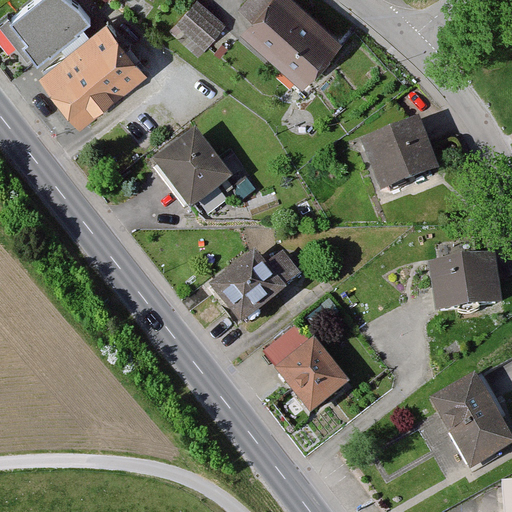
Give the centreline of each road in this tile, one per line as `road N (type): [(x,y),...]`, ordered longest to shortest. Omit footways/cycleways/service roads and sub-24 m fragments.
road 1 (secondary): [(309,511),(0,114)]
road 2 (residential): [(409,41),(511,185)]
